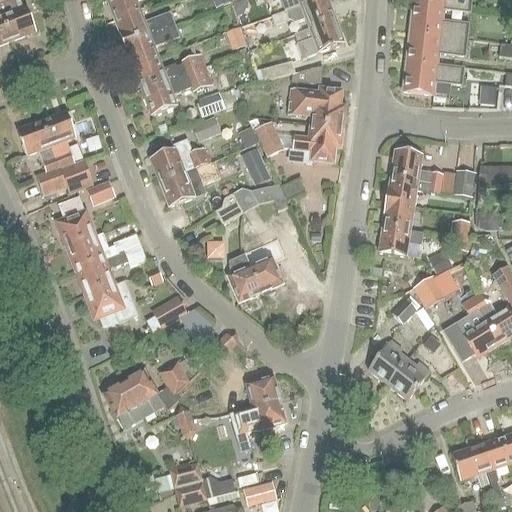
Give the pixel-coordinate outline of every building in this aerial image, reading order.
[(0,0),(0,15),(1,19),(11,43),(35,34),(25,9),(18,12),(14,1),(16,0),(0,0)] [(105,0),(115,24),(140,15),(135,4),(146,0),(105,0)] [(212,0),(216,9),(233,3),(231,0),(212,0)] [(334,22),(325,0),(320,0),(301,7),(273,18),(276,26),(292,20),(293,25),(306,20),(310,30),(334,22)] [(412,0),(412,8),(442,11),(467,14),(469,0),(412,0)] [(440,23),(442,11),(412,8),(408,36),(464,42),(466,26),(440,23)] [(143,25),(140,15),(115,24),(124,47),(176,27),(172,14),(143,25)] [(0,47),(11,43),(1,19),(0,15),(0,47)] [(343,46),(334,22),(310,30),(294,36),(304,61),(343,46)] [(124,47),(133,71),(158,62),(153,50),(180,39),(176,27),(124,47)] [(245,47),(240,31),(227,35),(232,52),(245,47)] [(408,36),(405,64),(435,67),(437,56),(462,59),(464,42),(408,36)] [(500,47),(498,60),(511,61),(511,48),(500,47)] [(133,71),(142,95),(206,70),(201,57),(183,64),(183,65),(175,69),(174,67),(162,72),(158,62),(133,71)] [(293,64),(260,72),(263,83),(296,75),(293,64)] [(461,70),(435,67),(405,64),(402,94),(432,97),(434,84),(459,87),(461,70)] [(213,86),(206,70),(142,95),(152,118),(176,109),(171,97),(192,89),(194,93),(213,86)] [(291,78),(291,84),(320,87),(321,70),(291,78)] [(312,118),(311,127),(341,130),(343,110),(338,110),(340,95),(320,93),(319,97),(290,94),(288,116),(312,118)] [(219,99),(197,107),(202,120),(204,119),(224,112),(219,99)] [(65,143),(74,140),(65,115),(40,125),(66,190),(66,192),(69,198),(93,189),(83,163),(74,167),(65,143)] [(216,118),(194,128),(201,143),(223,133),(216,118)] [(39,153),(47,175),(36,179),(43,199),(66,190),(40,125),(16,133),(26,158),(39,153)] [(284,153),(279,141),(272,126),(256,133),(268,161),(284,153)] [(309,141),(294,139),(292,152),(313,155),(312,162),(332,164),(334,148),(339,149),(341,130),(311,127),(309,141)] [(151,161),(160,186),(195,172),(195,171),(212,165),(207,150),(192,155),(187,142),(171,149),(172,153),(151,161)] [(241,160),(255,188),(270,182),(256,153),(241,160)] [(395,153),(390,179),(441,187),(443,177),(419,173),(421,158),(395,153)] [(511,169),(480,170),(479,191),(511,190),(511,169)] [(189,189),(200,184),(195,172),(160,186),(169,210),(193,201),(189,189)] [(444,175),(440,197),(451,199),(455,176),(444,175)] [(474,202),(477,179),(470,178),(459,176),(456,199),(467,201),(474,202)] [(441,187),(390,179),(386,204),(413,209),(415,194),(440,198),(441,187)] [(294,200),(312,193),(307,180),(289,187),(294,200)] [(111,183),(87,193),(93,208),(117,198),(111,183)] [(279,187),(268,189),(277,214),(287,211),(279,187)] [(232,196),(242,216),(257,207),(250,193),(241,191),(232,196)] [(221,228),(242,216),(232,196),(225,200),(223,201),(221,209),(213,214),(221,228)] [(56,225),(66,249),(94,239),(80,203),(61,211),(65,222),(56,225)] [(386,204),(382,229),(409,234),(413,209),(386,204)] [(497,216),(475,216),(476,230),(485,234),(497,234),(497,216)] [(452,225),(451,241),(467,242),(468,226),(452,225)] [(409,234),(382,229),(378,255),(418,261),(422,236),(409,234)] [(75,274),(140,249),(135,235),(112,244),(112,245),(108,247),(103,235),(94,239),(66,249),(75,274)] [(466,255),(467,242),(451,241),(450,254),(466,255)] [(221,245),(207,245),(207,261),(221,261),(221,245)] [(75,274),(84,297),(112,287),(106,270),(126,262),(129,266),(144,261),(140,249),(75,274)] [(444,254),(428,262),(435,278),(452,270),(444,254)] [(238,305),(260,296),(249,269),(243,258),(229,264),(230,277),(227,279),(238,305)] [(273,290),(282,286),(271,260),(249,269),(260,296),(263,299),(275,295),(273,290)] [(164,282),(158,270),(147,275),(153,287),(164,282)] [(511,278),(508,271),(494,279),(511,310),(511,278)] [(435,278),(413,292),(427,313),(448,299),(435,278)] [(112,287),(84,297),(94,321),(102,318),(106,330),(137,318),(123,282),(112,287)] [(470,301),(478,314),(487,309),(479,295),(470,301)] [(163,331),(189,315),(179,298),(152,314),(163,331)] [(461,306),(469,319),(456,328),(475,360),(497,347),(478,314),(470,301),(461,306)] [(407,303),(393,318),(404,329),(418,314),(407,303)] [(491,306),(487,309),(478,314),(497,347),(511,338),(511,319),(507,311),(497,316),(491,306)] [(235,337),(226,337),(219,344),(227,353),(235,346),(236,344),(235,337)] [(431,339),(423,349),(432,356),(440,347),(431,339)] [(367,372),(386,387),(407,361),(399,355),(401,352),(390,342),(367,372)] [(415,367),(407,361),(386,387),(406,403),(429,373),(417,364),(415,367)] [(157,395),(143,371),(122,383),(143,419),(163,408),(166,412),(177,402),(174,396),(188,384),(177,365),(158,376),(165,388),(160,393),(157,395)] [(251,411),(278,403),(272,380),(245,387),(251,411)] [(123,431),(143,419),(122,383),(101,396),(116,421),(123,431)] [(249,448),(246,435),(257,432),(257,433),(285,426),(278,403),(251,411),(232,416),(237,436),(235,436),(239,451),(249,448)] [(175,418),(179,428),(191,424),(187,413),(180,410),(175,418)] [(194,434),(191,424),(179,428),(182,437),(190,442),(194,434)] [(511,436),(500,441),(508,466),(511,464),(511,436)] [(500,441),(475,449),(488,487),(493,504),(501,501),(492,471),(508,466),(500,441)] [(459,482),(477,476),(481,489),(488,487),(475,449),(451,457),(459,482)] [(175,493),(203,486),(197,467),(170,474),(171,479),(175,493)] [(221,487),(213,481),(204,484),(210,504),(237,496),(234,484),(221,487)] [(181,511),(208,505),(203,486),(175,493),(179,511),(181,511)] [(272,486),(247,493),(252,510),(277,503),(272,486)] [(501,501),(493,504),(496,511),(504,509),(501,501)] [(476,511),(473,503),(457,509),(457,511),(476,511)]
